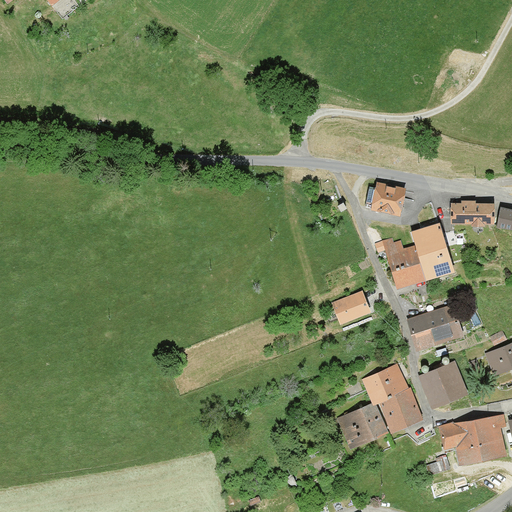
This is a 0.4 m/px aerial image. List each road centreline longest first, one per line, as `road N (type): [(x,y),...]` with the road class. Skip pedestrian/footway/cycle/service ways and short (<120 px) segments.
road 1 (residential): [(335,167),(398,314),(426,409),(431,415),(511,403)]
road 2 (residential): [(335,167),(511,202)]
